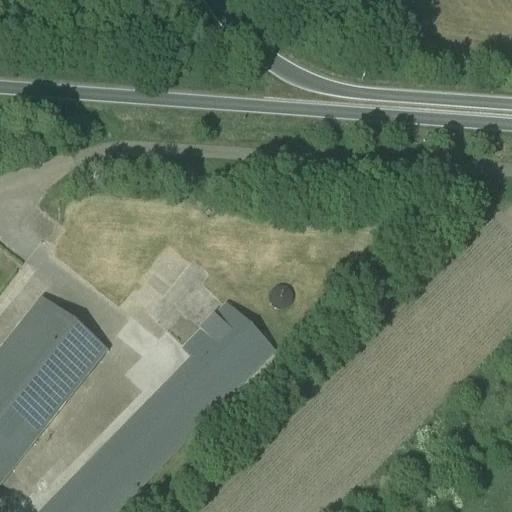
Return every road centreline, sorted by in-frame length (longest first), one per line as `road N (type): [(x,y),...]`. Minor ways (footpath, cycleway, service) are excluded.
road 1 (unclassified): [(0,189),(106,153),(142,151),(511,172)]
road 2 (primary): [(0,87),(511,125)]
road 3 (primary): [(511,104),(354,93),(301,81),(264,61),(210,0)]
